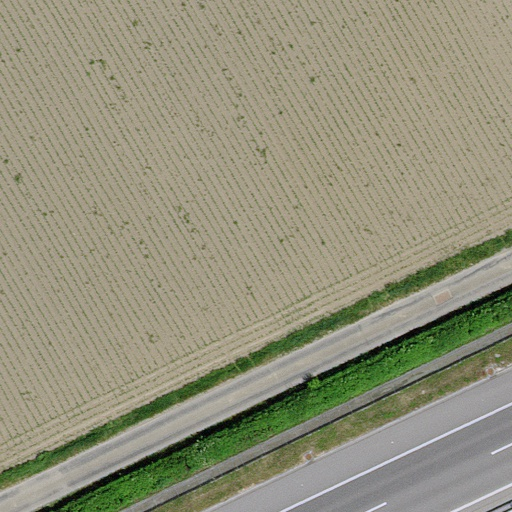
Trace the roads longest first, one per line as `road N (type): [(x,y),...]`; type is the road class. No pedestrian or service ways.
road 1 (track): [(0,510),(511,265)]
road 2 (motorway): [(511,444),(367,511)]
